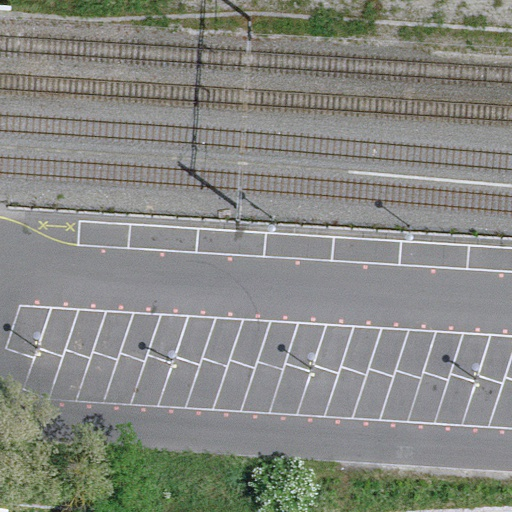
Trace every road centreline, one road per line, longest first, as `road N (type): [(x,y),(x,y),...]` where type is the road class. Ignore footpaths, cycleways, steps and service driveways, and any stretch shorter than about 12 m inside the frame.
road 1 (residential): [(0,404),(47,417),(511,451)]
road 2 (residential): [(511,302),(0,265)]
